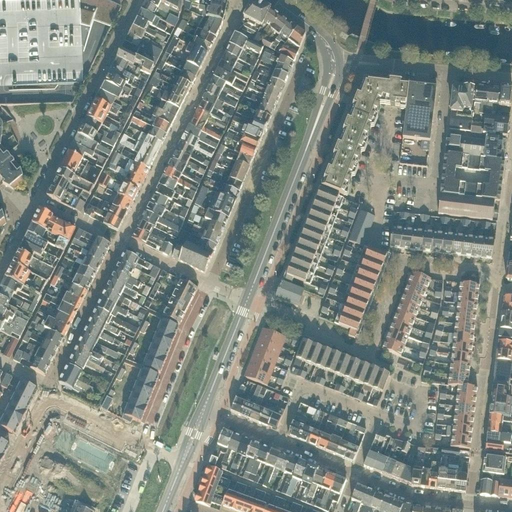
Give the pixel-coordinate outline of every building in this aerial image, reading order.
[(28,0),(0,1),(0,106),(0,107),(1,107),(7,107),(11,107),(12,107),(14,107),(14,106),(19,106),(67,104),(68,104),(73,104),(75,101),(75,100),(74,84),(83,84),(84,83),(86,78),(87,77),(103,46),(103,45),(97,39),(90,33),(94,21),(100,1),(97,0),(28,0)] [(147,0),(142,11),(161,21),(166,24),(175,28),(179,20),(181,7),(181,0),(147,0)] [(218,0),(200,0),(205,1),(204,7),(226,12),(228,3),(218,0)] [(258,35),(262,28),(271,10),(253,1),(241,26),(258,35)] [(226,12),(204,7),(201,6),(200,11),(208,13),(206,18),(210,19),(223,22),(226,12)] [(272,29),(281,17),(271,10),(262,28),(258,35),(254,44),(258,46),(263,37),(262,37),(269,27),(272,29)] [(165,33),(167,29),(159,25),(161,21),(142,11),(138,19),(150,25),(165,33)] [(190,22),(191,15),(184,14),(183,21),(190,22)] [(281,35),(289,24),(281,17),(272,29),(266,37),(262,45),(270,49),(274,43),(270,41),(276,32),(281,35)] [(155,33),(148,29),(150,25),(138,19),(134,27),(146,34),(164,43),(168,37),(156,31),(155,33)] [(208,24),(199,19),(196,24),(206,29),(204,33),(216,39),(222,28),(223,22),(210,19),(210,22),(208,24)] [(179,30),(182,32),(184,33),(188,24),(183,21),(183,22),(179,30)] [(284,48),(298,30),(289,24),(281,35),(276,41),(274,43),(270,49),(274,52),(280,44),(282,42),(284,44),(282,47),(284,48)] [(258,35),(241,26),(236,35),(254,44),(258,35)] [(163,52),(164,49),(160,47),(151,41),(144,38),(146,34),(134,27),(130,35),(148,45),(163,52)] [(306,36),(298,30),(284,48),(280,54),(295,62),(299,54),(290,50),(293,46),(300,50),(306,36)] [(212,47),(216,39),(204,33),(202,37),(196,34),(194,38),(195,38),(200,41),(212,47)] [(163,52),(148,45),(130,35),(125,44),(138,50),(159,60),(163,52)] [(258,46),(254,44),(236,35),(230,46),(246,54),(248,49),(260,56),(263,49),(258,46)] [(180,41),(178,40),(174,38),(170,46),(174,48),(175,47),(177,48),(180,41)] [(212,47),(200,41),(195,38),(193,43),(185,39),(183,42),(188,45),(191,47),(191,46),(194,48),(208,55),(212,47)] [(154,68),(159,60),(138,50),(125,44),(121,51),(141,61),(154,68)] [(191,46),(191,47),(188,45),(185,50),(187,52),(185,56),(191,59),(188,64),(188,65),(200,71),(208,55),(194,48),(191,46)] [(252,62),(246,58),(248,55),(246,54),(230,46),(226,54),(239,61),(255,69),(259,60),(255,58),(252,62)] [(154,68),(141,61),(121,51),(117,60),(141,72),(145,74),(151,76),(154,68)] [(237,65),(239,61),(226,54),(222,62),(235,69),(246,74),(248,70),(237,65)] [(275,59),(265,54),(263,58),(292,70),(294,64),(282,58),(280,62),(275,59)] [(288,78),(292,70),(263,58),(262,62),(273,67),(271,70),(276,72),(288,78)] [(139,81),(139,78),(140,76),(139,75),(141,72),(117,60),(113,67),(135,79),(139,81)] [(200,71),(188,65),(182,62),(181,66),(174,63),(172,67),(175,69),(184,73),(196,79),(200,71)] [(247,85),(249,81),(244,78),(233,72),(235,69),(222,62),(218,71),(231,77),(237,80),(247,85)] [(131,87),(132,85),(135,79),(113,67),(109,76),(126,84),(131,87)] [(276,72),(271,70),(269,74),(262,71),(260,75),(272,80),(285,86),(288,78),(276,72)] [(243,94),(245,89),(235,84),(237,80),(231,77),(218,71),(214,78),(226,85),(243,94)] [(192,87),(196,79),(184,73),(182,77),(173,73),(171,77),(174,78),(180,81),(192,87)] [(256,83),(260,75),(256,73),(252,81),(256,83)] [(141,82),(142,82),(147,84),(151,76),(145,74),(141,82)] [(172,82),(156,74),(154,78),(161,82),(167,85),(173,88),(188,95),(192,87),(180,81),(174,78),(172,82)] [(124,88),(126,84),(109,76),(105,83),(126,94),(129,96),(131,92),(124,88)] [(150,86),(154,88),(157,90),(161,82),(154,78),(150,86)] [(239,101),(241,99),(234,95),(234,94),(224,89),(226,85),(214,78),(210,87),(222,93),(228,96),(239,101)] [(282,94),(285,86),(272,80),(270,85),(264,82),(262,85),(269,88),(282,94)] [(363,83),(361,90),(377,95),(378,94),(382,95),(384,96),(381,102),(382,103),(382,102),(399,105),(399,108),(400,108),(401,111),(407,111),(410,85),(369,80),(369,81),(364,84),(363,83)] [(142,93),(147,84),(142,82),(138,90),(142,93)] [(129,96),(126,94),(105,83),(101,92),(113,98),(116,100),(119,101),(121,97),(123,98),(124,96),(128,98),(129,96)] [(267,93),(260,90),(254,87),(255,85),(251,83),(248,90),(260,94),(278,102),(282,94),(269,88),(267,93)] [(431,142),(437,88),(410,85),(407,111),(403,139),(431,142)] [(236,109),(238,105),(227,99),(228,96),(222,93),(210,87),(206,95),(218,101),(225,104),(226,105),(236,109)] [(184,104),(188,95),(173,88),(172,90),(175,91),(173,93),(169,91),(167,95),(169,96),(184,104)] [(486,116),(489,89),(477,88),(477,90),(475,102),(481,103),(480,115),(486,116)] [(499,105),(501,91),(489,89),(486,116),(492,116),(493,104),(499,105)] [(134,98),(135,98),(138,100),(142,93),(138,90),(134,98)] [(372,120),(381,97),(377,95),(361,90),(352,113),(372,120)] [(471,115),(474,91),(465,90),(465,93),(461,92),(460,91),(457,91),(456,92),(454,92),(451,119),(455,119),(456,113),(471,115)] [(511,101),(511,91),(501,91),(499,105),(499,106),(511,108),(511,101)] [(116,100),(113,98),(101,92),(96,101),(112,109),(119,113),(121,108),(114,104),(116,100)] [(180,111),(184,104),(169,96),(167,95),(161,92),(157,99),(163,102),(167,105),(180,111)] [(146,104),(150,96),(146,94),(142,102),(146,104)] [(275,110),(278,102),(260,94),(258,98),(253,96),(252,101),(257,103),(275,110)] [(224,114),(226,110),(224,109),(226,105),(225,104),(218,101),(206,95),(202,103),(224,114)] [(134,109),(138,100),(135,98),(130,107),(134,109)] [(117,117),(119,113),(112,109),(96,101),(92,110),(110,119),(115,121),(117,117),(109,113),(110,113),(117,117)] [(257,103),(255,107),(243,102),(241,106),(258,114),(271,119),(275,110),(257,103)] [(167,105),(165,109),(154,103),(152,107),(163,113),(176,119),(180,111),(167,105)] [(232,118),(224,114),(202,103),(198,111),(210,117),(217,120),(228,126),(232,118)] [(126,116),(130,118),(134,109),(130,107),(126,116)] [(108,124),(110,119),(92,110),(87,119),(103,127),(115,133),(117,128),(108,124)] [(208,121),(210,117),(198,111),(194,119),(206,125),(213,129),(214,126),(212,126),(213,123),(208,121)] [(151,122),(148,121),(140,117),(141,115),(137,112),(133,119),(145,125),(167,136),(172,128),(153,118),(147,115),(146,116),(152,120),(151,122)] [(256,118),(247,114),(243,112),(241,116),(255,122),(268,127),(271,119),(258,114),(256,118)] [(172,128),(176,119),(163,113),(161,118),(155,114),(153,118),(172,128)] [(362,145),(372,120),(352,113),(342,138),(362,145)] [(130,118),(126,116),(124,115),(119,124),(121,125),(125,127),(130,118)] [(498,118),(486,117),(485,124),(509,128),(510,120),(506,119),(502,119),(498,118)] [(100,131),(103,127),(87,119),(83,127),(106,139),(108,135),(100,131)] [(163,145),(167,136),(145,125),(133,119),(131,123),(145,130),(142,134),(149,138),(163,145)] [(220,142),(222,138),(215,135),(204,129),(206,125),(194,119),(190,127),(208,136),(213,139),(220,142)] [(225,130),(227,126),(218,122),(216,126),(225,130)] [(264,135),(268,127),(255,122),(253,126),(245,123),(243,127),(245,127),(264,135)] [(508,138),(509,128),(485,124),(484,129),(472,128),(471,133),(508,138)] [(121,136),(125,127),(121,125),(117,134),(121,136)] [(112,142),(106,139),(83,127),(78,136),(100,147),(102,143),(111,147),(108,151),(112,153),(114,149),(116,144),(112,142)] [(216,151),(218,147),(211,143),(207,141),(208,139),(206,139),(208,136),(190,127),(186,135),(199,142),(209,147),(216,151)] [(261,144),(264,135),(245,127),(242,136),(245,137),(246,138),(261,144)] [(121,136),(117,134),(116,133),(112,142),(116,144),(121,136)] [(149,138),(142,134),(138,143),(144,147),(158,154),(163,145),(149,138)] [(212,159),(214,155),(205,150),(197,146),(199,142),(186,135),(181,144),(195,151),(203,154),(212,159)] [(100,147),(78,136),(74,144),(88,151),(95,155),(97,151),(110,157),(112,153),(108,151),(100,147)] [(142,151),(134,147),(127,143),(129,139),(124,137),(120,145),(125,147),(132,151),(140,155),(154,162),(158,154),(144,147),(142,151)] [(261,144),(246,138),(245,137),(243,140),(236,137),(234,142),(244,147),(257,152),(261,144)] [(362,145),(342,138),(332,162),(352,169),(362,145)] [(500,161),(503,140),(487,138),(486,143),(461,140),(460,149),(459,155),(463,156),(469,157),(476,157),(481,158),(484,158),(484,159),(487,159),(488,160),(500,161)] [(108,161),(95,155),(88,151),(74,144),(70,153),(83,160),(86,156),(93,159),(99,162),(97,167),(103,170),(108,161)] [(207,168),(210,164),(193,155),(195,151),(181,144),(177,152),(191,159),(207,168)] [(121,156),(122,154),(125,147),(120,145),(116,154),(121,156)] [(6,183),(21,171),(21,170),(12,159),(1,146),(0,146),(0,176),(6,183)] [(222,157),(226,148),(222,146),(218,155),(222,157)] [(254,160),(257,152),(244,147),(243,151),(236,148),(234,152),(239,154),(254,160)] [(138,158),(130,154),(126,152),(124,155),(122,154),(121,156),(122,157),(127,160),(131,161),(135,163),(150,171),(154,162),(140,155),(138,158)] [(205,172),(201,170),(188,163),(191,159),(177,152),(173,161),(187,168),(194,172),(194,171),(204,176),(205,172)] [(89,163),(83,160),(70,153),(61,170),(80,180),(94,187),(101,173),(87,166),(89,163)] [(110,164),(117,168),(122,157),(121,156),(116,154),(116,153),(110,164)] [(254,160),(239,154),(238,156),(240,157),(239,159),(235,158),(229,155),(228,159),(237,163),(250,169),(254,160)] [(463,156),(459,155),(446,154),(443,174),(455,176),(456,169),(462,170),(463,156)] [(488,160),(487,159),(485,173),(491,174),(491,180),(503,182),(505,162),(488,160)] [(144,182),(150,171),(135,163),(131,161),(125,172),(130,174),(144,182)] [(200,185),(202,181),(193,176),(195,172),(194,172),(187,168),(173,161),(168,169),(182,176),(200,185)] [(237,163),(236,167),(224,162),(222,166),(229,169),(234,172),(247,177),(250,169),(237,163)] [(342,196),(352,169),(332,162),(321,191),(328,193),(329,191),(342,196)] [(119,169),(117,168),(110,164),(108,168),(117,172),(119,169)] [(180,181),(182,176),(168,169),(164,178),(178,185),(190,191),(192,187),(180,181)] [(247,177),(234,172),(229,169),(227,173),(221,171),(219,176),(223,177),(230,180),(243,186),(247,177)] [(94,187),(80,180),(61,170),(57,179),(71,186),(90,196),(94,187)] [(21,190),(27,188),(21,171),(6,183),(3,185),(6,186),(15,191),(15,190),(19,187),(21,190)] [(139,192),(144,182),(130,174),(124,185),(139,192)] [(454,183),(455,176),(443,174),(441,195),(458,197),(460,184),(454,183)] [(106,190),(112,179),(105,175),(99,186),(106,190)] [(240,194),(243,186),(230,180),(223,177),(222,181),(220,185),(240,194)] [(175,189),(178,185),(164,178),(160,186),(180,197),(181,197),(183,193),(175,189)] [(90,196),(71,186),(57,179),(52,187),(74,199),(79,201),(81,198),(87,202),(90,196)] [(236,202),(240,194),(220,185),(211,182),(206,180),(205,184),(223,192),(221,196),(236,202)] [(500,202),(503,182),(491,180),(490,188),(484,187),(482,200),(500,202)] [(133,203),(139,192),(124,185),(119,196),(133,203)] [(178,201),(180,197),(160,186),(155,195),(172,203),(174,199),(178,201)] [(79,201),(74,199),(52,187),(47,197),(81,214),(86,204),(79,201)] [(206,197),(208,191),(203,188),(195,206),(201,208),(203,204),(205,199),(206,197)] [(344,200),(328,193),(321,191),(285,283),(292,285),(294,280),(310,286),(344,200)] [(191,192),(187,200),(189,201),(193,203),(194,200),(196,194),(191,192)] [(206,197),(205,199),(203,204),(211,207),(209,212),(214,214),(229,220),(236,202),(221,196),(216,194),(215,198),(208,196),(208,198),(206,197)] [(175,205),(172,203),(155,195),(151,204),(164,210),(166,205),(173,209),(175,205)] [(493,222),(495,202),(441,195),(439,215),(493,222)] [(128,214),(133,203),(119,196),(113,207),(128,214)] [(128,214),(113,207),(105,203),(101,212),(123,223),(128,214)] [(166,211),(164,210),(151,204),(146,212),(172,225),(174,221),(164,216),(166,211)] [(180,218),(185,220),(188,211),(177,205),(176,208),(182,211),(180,218)] [(89,206),(85,215),(91,218),(92,215),(95,209),(89,206)] [(95,209),(92,215),(94,216),(95,214),(107,220),(104,225),(119,232),(123,223),(101,212),(95,209)] [(76,229),(40,211),(33,225),(69,243),(76,229)] [(177,227),(172,225),(146,212),(141,222),(154,229),(155,229),(158,223),(174,231),(171,237),(177,240),(179,234),(181,230),(177,227)] [(376,218),(374,217),(361,212),(349,242),(364,247),(376,218)] [(212,218),(204,215),(201,213),(199,218),(200,218),(202,219),(225,229),(229,220),(214,214),(212,218)] [(197,217),(196,217),(192,215),(189,222),(194,224),(197,217)] [(181,230),(185,220),(180,218),(177,227),(181,230)] [(225,229),(202,219),(200,218),(198,223),(208,227),(207,232),(221,238),(225,229)] [(152,233),(154,229),(141,222),(137,230),(163,243),(165,239),(157,235),(157,236),(152,233)] [(221,238),(207,232),(188,224),(186,228),(196,233),(205,236),(203,241),(218,247),(221,238)] [(64,252),(69,243),(33,225),(28,234),(49,245),(60,250),(64,252)] [(401,250),(403,230),(393,229),(390,248),(401,250)] [(111,246),(85,233),(80,230),(75,240),(81,243),(83,239),(94,244),(92,249),(106,256),(111,246)] [(165,244),(163,243),(137,230),(133,239),(146,246),(148,241),(163,248),(165,244)] [(411,251),(414,231),(403,230),(401,250),(411,251)] [(421,252),(424,233),(414,231),(411,251),(421,252)] [(218,247),(203,241),(184,233),(180,241),(214,256),(218,247)] [(432,253),(434,234),(424,233),(421,252),(432,253)] [(47,250),(49,245),(28,234),(24,243),(49,256),(51,252),(47,250)] [(442,254),(444,235),(434,234),(432,253),(442,254)] [(452,256),(454,236),(444,235),(442,254),(452,256)] [(462,257),(464,237),(454,236),(452,256),(462,257)] [(472,258),(474,239),(464,237),(462,257),(472,258)] [(482,259),(484,240),(474,239),(472,258),(482,259)] [(92,249),(81,243),(75,240),(72,245),(79,248),(90,254),(87,258),(102,265),(106,256),(92,249)] [(493,260),(495,241),(484,240),(482,259),(493,260)] [(206,275),(214,256),(180,241),(173,259),(206,275)] [(57,260),(56,259),(49,256),(24,243),(20,252),(55,270),(56,268),(54,266),(57,260)] [(170,257),(174,248),(165,244),(163,248),(161,253),(170,257)] [(388,257),(365,248),(335,325),(351,331),(349,337),(356,339),(388,257)] [(60,261),(64,252),(60,250),(56,259),(57,260),(60,261)] [(51,279),(55,270),(20,252),(13,265),(47,283),(51,279)] [(102,265),(87,258),(75,252),(73,254),(75,255),(74,257),(85,263),(83,267),(97,275),(102,265)] [(148,271),(151,266),(126,253),(121,263),(135,270),(137,266),(148,271)] [(60,268),(65,270),(66,271),(69,264),(63,261),(60,268)] [(142,274),(135,270),(121,263),(116,272),(137,283),(142,274)] [(97,275),(83,267),(75,264),(73,268),(80,272),(78,277),(92,284),(97,275)] [(41,296),(47,283),(13,265),(6,279),(41,296)] [(61,280),(65,270),(60,268),(56,277),(60,279),(61,280)] [(156,281),(161,271),(155,268),(150,278),(152,279),(156,281)] [(143,286),(137,283),(116,272),(111,282),(126,289),(128,284),(138,290),(140,287),(142,288),(143,286)] [(92,284),(78,277),(70,273),(68,278),(76,281),(73,286),(88,293),(92,284)] [(427,291),(431,281),(413,274),(409,283),(427,291)] [(53,283),(51,287),(55,289),(60,279),(56,277),(53,283)] [(42,296),(41,296),(6,279),(1,288),(15,295),(33,304),(37,306),(42,296)] [(198,290),(196,289),(182,281),(177,290),(194,299),(198,290)] [(138,295),(126,289),(111,282),(107,291),(121,298),(123,294),(136,300),(138,295)] [(305,292),(285,284),(283,283),(276,299),(298,308),(305,292)] [(424,300),(427,291),(409,283),(406,293),(424,300)] [(480,286),(477,286),(461,284),(459,295),(479,297),(480,286)] [(88,293),(73,286),(69,293),(67,292),(67,290),(62,287),(60,291),(83,302),(88,293)] [(13,300),(15,295),(1,288),(0,290),(0,298),(11,304),(23,309),(25,306),(13,300)] [(154,301),(158,292),(154,290),(150,299),(154,301)] [(189,308),(194,299),(177,290),(173,299),(189,308)] [(78,311),(83,302),(60,291),(59,295),(56,300),(64,304),(78,311)] [(132,306),(134,304),(121,298),(107,291),(102,300),(116,307),(121,310),(123,305),(129,308),(131,306),(132,306)] [(420,310),(424,300),(406,293),(402,303),(420,310)] [(478,307),(479,297),(459,295),(458,305),(478,307)] [(64,304),(56,300),(47,296),(43,302),(50,306),(51,304),(61,309),(59,313),(74,321),(78,311),(64,304)] [(189,308),(173,299),(168,297),(166,300),(171,303),(168,308),(185,316),(189,308)] [(511,306),(511,298),(504,297),(503,306),(511,306)] [(9,308),(11,304),(0,298),(0,309),(29,323),(30,320),(27,318),(18,314),(19,312),(9,308)] [(121,310),(116,307),(102,300),(97,310),(112,317),(114,312),(124,318),(126,315),(128,316),(129,314),(121,310)] [(312,301),(309,310),(320,312),(322,304),(312,301)] [(416,319),(420,310),(402,303),(398,312),(416,319)] [(33,315),(37,306),(33,304),(29,312),(33,315)] [(327,315),(331,307),(325,305),(321,313),(327,315)] [(476,317),(478,307),(458,305),(457,315),(476,317)] [(511,306),(503,306),(502,314),(511,315),(511,306)] [(180,325),(185,316),(168,308),(164,317),(180,325)] [(24,332),(29,323),(0,309),(0,332),(0,333),(13,339),(16,340),(12,348),(9,346),(4,356),(10,359),(24,332)] [(127,325),(112,317),(97,310),(93,318),(107,326),(109,322),(119,327),(131,333),(133,328),(127,325)] [(413,329),(416,319),(398,312),(394,321),(413,329)] [(69,330),(74,321),(59,313),(55,320),(54,320),(54,318),(48,315),(47,318),(69,330)] [(511,315),(502,314),(501,322),(511,323),(511,315)] [(475,327),(476,317),(457,315),(456,325),(475,327)] [(38,326),(41,320),(36,317),(33,323),(38,326)] [(64,339),(69,330),(47,318),(45,322),(49,324),(46,329),(64,339)] [(119,332),(107,326),(93,318),(88,327),(102,334),(104,331),(115,336),(117,333),(118,334),(119,332)] [(409,338),(413,329),(394,321),(391,331),(395,332),(409,338)] [(163,322),(159,334),(174,341),(179,329),(163,322)] [(511,323),(501,322),(500,331),(511,332),(511,323)] [(60,348),(64,339),(46,329),(38,326),(33,323),(30,328),(37,331),(48,337),(45,341),(60,348)] [(474,337),(475,327),(456,325),(455,335),(474,337)] [(121,344),(102,335),(102,334),(88,327),(84,336),(98,343),(100,339),(113,345),(119,348),(121,344)] [(287,339),(270,332),(264,330),(260,340),(283,349),(287,339)] [(409,338),(395,332),(391,331),(387,340),(405,348),(409,338)] [(511,332),(500,331),(499,339),(511,340),(511,332)] [(45,341),(33,335),(28,332),(23,342),(28,344),(30,339),(43,346),(41,350),(55,358),(60,348),(45,341)] [(159,334),(154,345),(170,352),(174,341),(159,334)] [(473,348),(474,337),(455,335),(453,345),(473,348)] [(118,356),(97,345),(98,343),(84,336),(78,347),(93,354),(95,350),(105,355),(109,357),(109,356),(116,359),(118,356)] [(279,358),(283,349),(260,340),(256,349),(279,358)] [(401,357),(405,348),(387,340),(383,350),(401,357)] [(50,367),(55,358),(41,350),(28,344),(23,342),(21,347),(27,350),(32,352),(30,357),(50,367)] [(306,364),(314,345),(304,342),(297,360),(306,364)] [(511,344),(499,343),(498,353),(511,354),(511,344)] [(154,345),(150,357),(165,363),(170,352),(154,345)] [(316,367),(323,349),(314,345),(306,364),(316,367)] [(472,358),(473,348),(453,345),(452,356),(472,358)] [(105,360),(93,354),(78,347),(74,355),(88,363),(90,359),(101,364),(102,361),(104,362),(105,360)] [(275,368),(279,358),(256,349),(252,359),(275,368)] [(326,371),(333,353),(323,349),(316,367),(326,371)] [(50,367),(30,357),(19,351),(14,361),(20,364),(23,359),(33,365),(31,370),(45,377),(50,367)] [(335,375),(342,357),(333,353),(326,371),(335,375)] [(511,354),(498,353),(497,362),(511,364),(511,354)] [(407,354),(404,362),(419,368),(417,374),(419,375),(424,361),(407,354)] [(105,371),(88,363),(74,355),(69,364),(84,372),(86,367),(103,376),(105,371)] [(470,368),(472,358),(452,356),(451,366),(470,368)] [(150,357),(145,369),(152,371),(161,375),(165,363),(150,357)] [(345,378),(352,360),(342,357),(335,375),(345,378)] [(271,377),(275,368),(252,359),(249,368),(271,377)] [(354,382),(361,364),(352,360),(345,378),(354,382)] [(511,382),(511,364),(497,362),(495,380),(511,382)] [(364,386),(371,368),(361,364),(354,382),(364,386)] [(94,390),(89,388),(91,383),(81,377),(83,373),(69,366),(60,384),(79,394),(81,389),(87,392),(91,394),(94,390)] [(469,378),(470,368),(451,366),(450,376),(469,378)] [(268,387),(271,377),(249,368),(245,378),(268,387)] [(373,390),(380,371),(371,368),(364,386),(373,390)] [(144,371),(139,383),(155,389),(159,378),(144,371)] [(383,394),(390,375),(380,371),(373,390),(383,394)] [(418,383),(421,376),(408,371),(405,378),(418,383)] [(7,376),(1,387),(7,390),(13,378),(7,376)] [(468,388),(469,378),(450,376),(449,387),(458,388),(459,387),(468,388)] [(511,382),(495,380),(494,389),(509,391),(510,386),(511,386),(511,382)] [(241,417),(246,404),(248,398),(243,396),(249,383),(244,381),(231,413),(232,413),(241,417)] [(23,383),(17,395),(33,402),(38,391),(23,383)] [(139,383),(135,394),(150,401),(155,389),(139,383)] [(250,420),(263,389),(258,387),(251,405),(246,404),(241,417),(250,420)] [(468,388),(459,387),(458,388),(457,397),(477,400),(478,389),(468,388)] [(260,409),(267,391),(263,389),(250,420),(259,424),(264,411),(260,409)] [(511,391),(509,391),(494,389),(493,398),(508,400),(509,395),(511,395),(511,391)] [(134,395),(130,405),(146,412),(150,401),(135,394),(134,395)] [(275,402),(273,407),(276,408),(279,401),(281,396),(279,396),(276,394),(273,401),(275,402)] [(17,395),(12,405),(27,413),(33,402),(17,395)] [(476,410),(477,400),(457,397),(456,408),(476,410)] [(511,400),(508,400),(493,398),(492,408),(511,409),(511,400)] [(314,414),(317,404),(303,401),(301,411),(314,414)] [(268,428),(276,408),(273,407),(267,404),(264,411),(259,424),(268,428)] [(12,405),(6,416),(22,424),(27,413),(12,405)] [(124,417),(123,420),(131,424),(133,420),(141,424),(146,412),(130,405),(127,414),(126,416),(126,417),(124,417)] [(277,432),(285,412),(276,408),(268,428),(277,432)] [(474,420),(476,410),(456,408),(455,418),(474,420)] [(511,409),(492,408),(491,416),(511,418),(511,414),(511,413),(511,409)] [(319,418),(322,413),(317,411),(310,430),(305,428),(300,441),(309,445),(319,418)] [(6,416),(1,427),(16,435),(22,424),(6,416)] [(511,418),(491,416),(489,425),(503,427),(503,423),(511,423),(511,418)] [(305,428),(307,422),(296,417),(288,436),(300,441),(305,428)] [(337,426),(339,420),(330,417),(328,422),(333,424),(328,437),(323,435),(318,448),(327,452),(335,432),(337,426)] [(318,433),(323,420),(319,418),(309,445),(318,448),(323,435),(318,433)] [(473,430),(474,420),(455,418),(454,428),(473,430)] [(346,430),(349,424),(339,420),(337,426),(346,430)] [(511,427),(503,427),(489,425),(488,434),(507,436),(508,431),(509,432),(509,431),(511,430),(511,427)] [(345,459),(358,428),(353,426),(345,444),(341,443),(336,456),(345,459)] [(365,435),(367,431),(358,428),(345,459),(354,463),(359,450),(354,448),(360,434),(365,435)] [(472,440),(473,430),(454,428),(453,438),(472,440)] [(226,456),(228,450),(234,435),(225,431),(224,431),(213,458),(210,465),(211,465),(216,467),(219,460),(218,460),(220,454),(226,456)] [(336,456),(341,443),(344,436),(335,432),(327,452),(336,456)] [(511,437),(507,436),(488,434),(487,443),(511,445),(511,437)] [(237,454),(243,439),(234,435),(228,450),(226,456),(220,469),(226,472),(228,466),(227,465),(229,461),(232,452),(237,454)] [(385,445),(387,438),(378,435),(375,441),(385,445)] [(383,459),(391,440),(387,438),(385,445),(379,457),(374,471),(382,475),(388,461),(383,459)] [(471,451),(472,440),(453,438),(451,449),(471,451)] [(247,458),(253,443),(243,439),(237,454),(233,465),(237,467),(241,456),(247,458)] [(0,441),(0,455),(5,458),(10,447),(0,441)] [(402,452),(405,444),(396,441),(388,461),(382,475),(391,478),(398,462),(393,461),(397,452),(399,451),(402,452)] [(115,453),(121,456),(126,444),(120,442),(115,453)] [(249,481),(262,447),(253,443),(247,458),(245,463),(249,465),(243,479),(249,481)] [(375,456),(380,445),(375,443),(365,467),(374,471),(379,457),(375,456)] [(511,445),(487,443),(486,452),(509,455),(510,451),(511,450),(511,445)] [(402,467),(411,446),(405,444),(402,452),(398,462),(391,478),(400,482),(406,468),(402,467)] [(266,466),(271,451),(262,447),(249,481),(254,483),(258,485),(261,478),(257,477),(262,464),(266,466)] [(268,489),(281,455),(271,451),(266,466),(271,468),(263,487),(268,489)] [(414,460),(414,455),(412,454),(406,468),(400,482),(412,487),(415,466),(412,465),(414,460)] [(284,473),(290,458),(281,455),(268,489),(272,490),(280,471),(284,473)] [(504,476),(507,458),(486,456),(483,474),(494,475),(504,476)] [(286,496),(299,462),(290,458),(284,473),(290,475),(282,494),(286,496)] [(136,460),(128,461),(130,469),(137,468),(136,460)] [(302,483),(309,466),(299,462),(286,496),(291,498),(298,481),(302,483)] [(421,488),(424,465),(424,462),(420,462),(420,464),(416,463),(415,466),(412,487),(421,488)] [(458,476),(459,465),(454,464),(453,472),(451,472),(451,473),(448,473),(446,491),(456,493),(458,476)] [(466,494),(469,464),(463,464),(462,476),(458,476),(456,493),(466,494)] [(429,489),(431,475),(432,466),(424,465),(421,488),(429,489)] [(437,490),(440,472),(441,465),(437,465),(435,476),(431,475),(429,489),(437,490)] [(305,504),(318,470),(309,466),(302,483),(301,487),(305,489),(302,496),(304,496),(301,502),(305,504)] [(221,479),(223,474),(209,469),(206,478),(229,486),(231,482),(221,479)] [(322,489),(328,474),(318,470),(305,504),(315,508),(316,504),(312,503),(318,487),(322,489)] [(449,472),(444,472),(441,471),(441,472),(440,472),(437,490),(446,491),(448,473),(449,472)] [(324,511),(337,478),(328,474),(322,489),(327,491),(320,510),(324,511)] [(488,476),(483,475),(481,496),(498,498),(500,485),(496,484),(497,481),(488,480),(488,476)] [(229,486),(206,478),(203,486),(217,491),(218,487),(228,490),(229,486)] [(338,504),(347,482),(337,478),(324,511),(325,511),(329,511),(333,502),(338,504)] [(510,500),(511,483),(511,482),(501,481),(500,485),(498,498),(510,500)] [(233,511),(242,486),(238,484),(234,495),(229,493),(224,507),(233,511)] [(217,491),(203,486),(201,492),(200,495),(223,503),(225,499),(215,496),(217,491)] [(243,498),(247,487),(242,486),(233,511),(237,511),(243,511),(248,500),(243,498)] [(358,511),(361,505),(367,490),(358,486),(352,501),(357,503),(353,511),(358,511)] [(369,511),(377,494),(367,490),(361,505),(366,507),(364,511),(369,511)] [(254,511),(261,493),(256,491),(252,501),(248,500),(243,511),(254,511)] [(262,505),(266,494),(261,493),(254,511),(264,511),(267,507),(262,505)] [(377,511),(380,511),(386,498),(377,494),(369,511),(374,511),(375,511),(377,511)] [(223,503),(200,495),(196,503),(210,508),(212,504),(222,507),(223,503)] [(277,511),(282,500),(277,498),(273,509),(269,508),(267,511),(277,511)] [(390,511),(395,502),(386,498),(380,511),(390,511)] [(282,511),(286,502),(282,500),(277,511),(282,511)] [(401,511),(404,505),(395,502),(390,511),(401,511)]
